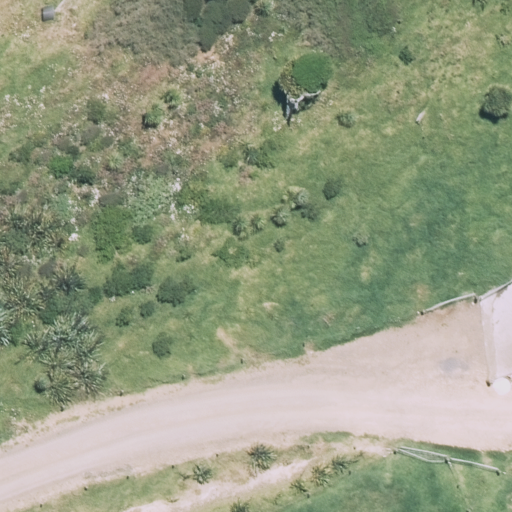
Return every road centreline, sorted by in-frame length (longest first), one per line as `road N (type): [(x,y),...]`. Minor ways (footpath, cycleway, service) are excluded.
road 1 (track): [(511,414),(269,414),(194,425),(0,483)]
road 2 (track): [(511,324),(347,409)]
